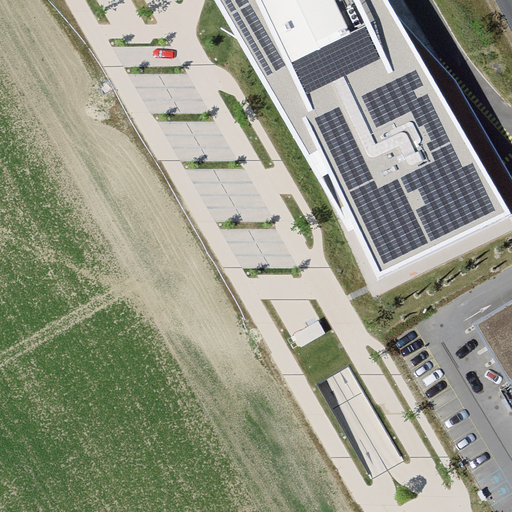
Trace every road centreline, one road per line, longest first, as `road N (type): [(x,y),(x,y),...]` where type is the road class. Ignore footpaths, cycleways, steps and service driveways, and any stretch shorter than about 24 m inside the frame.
road 1 (residential): [(75,0),(243,288)]
road 2 (residential): [(323,287),(158,0)]
road 3 (residential): [(243,288),(373,511)]
road 4 (residential): [(446,505),(323,287)]
